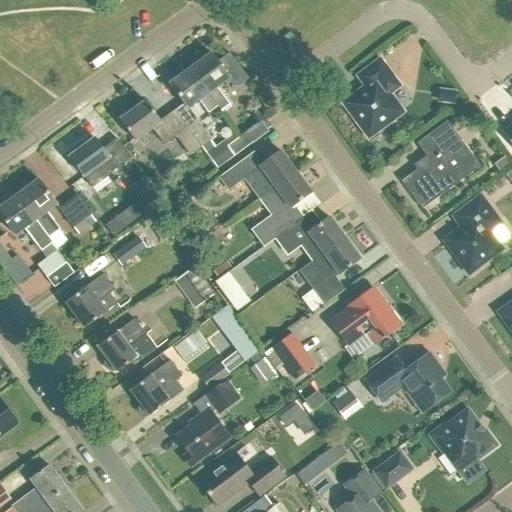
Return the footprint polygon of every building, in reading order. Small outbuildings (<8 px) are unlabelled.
[(210,53),(189,69),(216,107),(222,115),(230,109),(231,104),(219,88),(228,81),(231,85),(237,86),(247,79),(228,53),(216,62),(210,53)] [(344,104),(369,137),(388,123),(386,121),(399,112),(386,95),(398,86),(379,59),(356,76),(365,88),(344,104)] [(216,107),(189,69),(168,84),(186,109),(198,101),(207,113),(216,107)] [(457,89),(440,87),(439,100),(456,102),(457,89)] [(145,101),(120,120),(135,141),(152,128),(165,146),(176,137),(190,156),(202,147),(187,128),(175,111),(160,122),(145,101)] [(187,128),(202,147),(212,140),(198,120),(187,128)] [(400,181),(420,209),(478,166),(446,122),(421,139),(430,152),(412,165),(415,169),(400,181)] [(511,123),(501,132),(511,146),(511,123)] [(234,156),(251,143),(244,134),(227,146),(234,156)] [(94,138),(68,157),(83,177),(91,187),(130,158),(118,142),(105,152),(94,138)] [(217,169),(234,157),(223,142),(215,147),(206,154),(217,169)] [(256,150),(218,178),(227,191),(243,179),(258,199),(294,172),(279,152),(265,162),(256,150)] [(505,156),(495,164),(501,173),(511,166),(505,156)] [(292,206),(309,193),(294,172),(258,199),(273,218),(253,233),(263,246),(276,237),(275,236),(293,222),(300,217),(292,206)] [(142,200),(130,208),(138,218),(160,202),(143,178),(132,186),(142,200)] [(46,212),(56,205),(37,179),(17,194),(48,237),(59,230),(46,212)] [(52,243),(48,237),(17,194),(0,206),(0,215),(15,235),(24,229),(46,259),(57,252),(51,244),(52,243)] [(78,235),(95,221),(76,196),(58,209),(78,235)] [(445,241),(470,274),(489,260),(488,258),(500,249),(488,232),(500,223),(480,196),(457,213),(466,226),(445,241)] [(313,261),(343,239),(328,218),(303,236),(293,222),(275,236),(276,237),(287,252),(300,243),(313,261)] [(359,260),(343,239),(313,261),(299,271),(323,304),(342,289),(334,278),(359,260)] [(112,255),(120,267),(135,257),(126,245),(112,255)] [(195,263),(208,254),(202,246),(190,255),(195,263)] [(21,283),(36,271),(22,252),(6,264),(21,283)] [(57,252),(46,259),(38,266),(54,287),(73,273),(57,252)] [(211,268),(217,277),(227,270),(220,261),(211,268)] [(213,295),(193,268),(175,281),(184,293),(191,288),(202,303),(213,295)] [(109,293),(112,290),(100,274),(63,301),(82,327),(104,311),(106,313),(117,304),(109,293)] [(238,310),(249,302),(239,289),(228,297),(238,310)] [(375,344),(400,325),(373,289),(348,308),(349,308),(331,322),(348,346),(363,335),(364,337),(367,334),(375,344)] [(511,302),(498,313),(511,332),(511,302)] [(115,372),(134,358),(137,362),(155,349),(132,319),(96,347),(104,358),(102,360),(102,362),(102,365),(103,367),(104,369),(106,371),(109,372),(111,372),(114,371),(115,372)] [(174,346),(186,363),(210,346),(198,329),(174,346)] [(247,332),(231,344),(245,361),(261,349),(247,332)] [(283,366),(294,381),(315,366),(294,337),(266,357),(276,371),(283,366)] [(425,411),(450,392),(434,370),(439,367),(429,353),(403,373),(394,360),(365,381),(381,404),(401,389),(404,393),(408,389),(425,411)] [(263,360),(251,369),(262,385),(274,376),(263,360)] [(175,381),(181,376),(170,362),(130,391),(141,406),(139,409),(139,413),(141,416),(145,417),(148,416),(149,417),(169,402),(169,401),(183,391),(175,381)] [(228,375),(219,363),(200,378),(209,389),(228,375)] [(240,399),(226,380),(211,391),(191,405),(200,417),(195,420),(196,422),(175,438),(187,454),(182,458),(189,467),(194,463),(228,438),(214,418),(240,399)] [(362,409),(349,391),(332,404),(345,422),(362,409)] [(0,437),(18,424),(0,399),(0,437)] [(298,405),(287,412),(294,422),(296,425),(307,417),(298,405)] [(459,470),(467,480),(480,470),(473,460),(477,457),(479,459),(497,446),(486,430),(483,432),(467,410),(445,426),(443,423),(427,435),(438,449),(440,447),(458,471),(459,470)] [(297,472),(304,483),(347,452),(339,442),(297,472)] [(258,497),(284,478),(269,458),(248,473),(234,454),(196,482),(216,508),(248,484),(258,497)] [(371,472),(384,490),(403,476),(390,458),(371,472)] [(24,497),(11,506),(15,511),(30,511),(66,487),(49,465),(30,479),(36,488),(24,497)] [(343,485),(353,498),(336,510),(337,511),(378,511),(370,501),(380,493),(363,470),(343,485)] [(0,488),(0,502),(15,491),(8,482),(0,488)] [(66,487),(30,511),(79,511),(83,510),(66,487)] [(264,496),(242,511),(269,511),(273,509),(264,496)]
